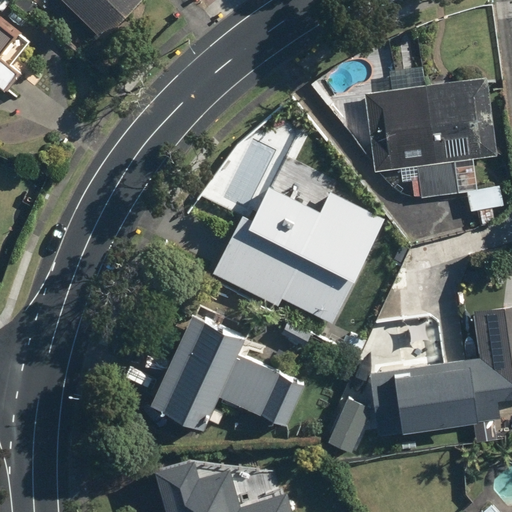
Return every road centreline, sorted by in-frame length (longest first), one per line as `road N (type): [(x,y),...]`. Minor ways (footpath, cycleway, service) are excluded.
road 1 (residential): [(40,375),(83,248),(146,140),(238,48),(316,0)]
road 2 (residential): [(31,511),(40,375)]
